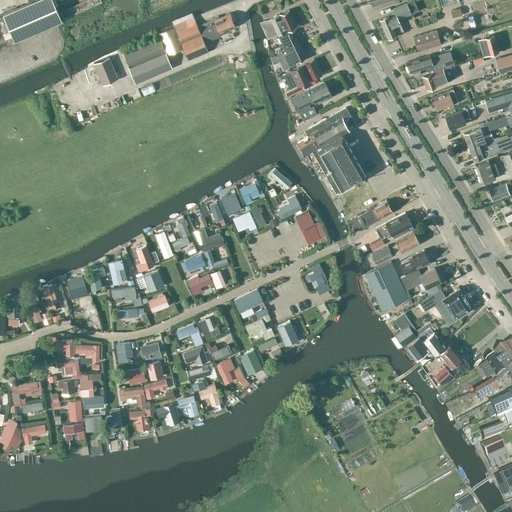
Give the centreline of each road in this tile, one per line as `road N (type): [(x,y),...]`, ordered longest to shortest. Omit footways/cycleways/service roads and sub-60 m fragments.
road 1 (residential): [(493,243),(350,0)]
road 2 (residential): [(312,0),(375,113)]
road 3 (tertiary): [(389,105),(330,0)]
